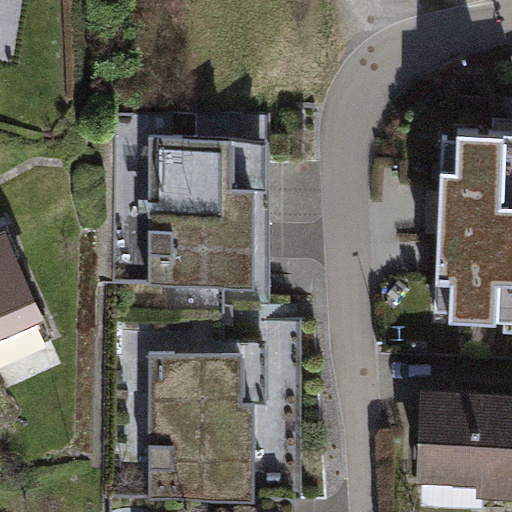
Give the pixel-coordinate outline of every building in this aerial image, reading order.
[(511,132),(441,130),(434,313),(511,315),(511,132)] [(256,143),(150,141),(148,284),(254,286),(256,143)] [(0,361),(53,338),(42,316),(46,315),(7,226),(0,229),(0,361)] [(261,361),(155,359),(152,502),(259,504),(261,361)] [(511,390),(419,384),(411,491),(511,497),(511,390)]
